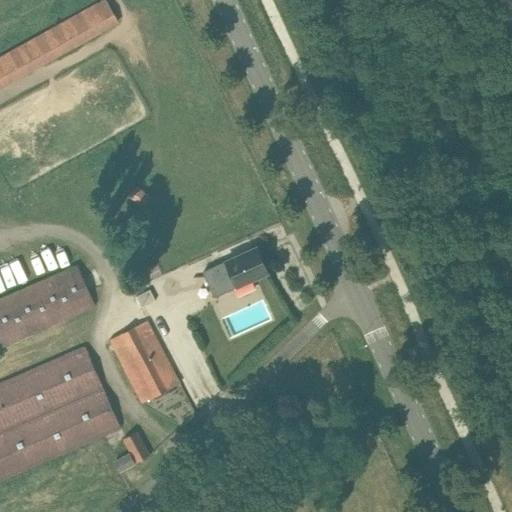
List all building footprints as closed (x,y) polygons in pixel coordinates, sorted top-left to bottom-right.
[(107,0),(104,0),(0,59),(0,87),(119,20),(107,0)] [(142,207),(151,196),(138,185),(128,196),(142,207)] [(268,272),(256,247),(204,272),(215,297),(268,272)] [(0,348),(97,306),(78,264),(0,297),(0,348)] [(142,307),(156,300),(150,289),(136,296),(142,307)] [(181,383),(147,320),(110,339),(143,402),(181,383)] [(0,481),(122,428),(86,345),(0,383),(0,481)] [(150,454),(139,433),(126,439),(132,452),(131,452),(137,462),(150,454)] [(116,459),(121,470),(136,462),(130,452),(116,459)]
